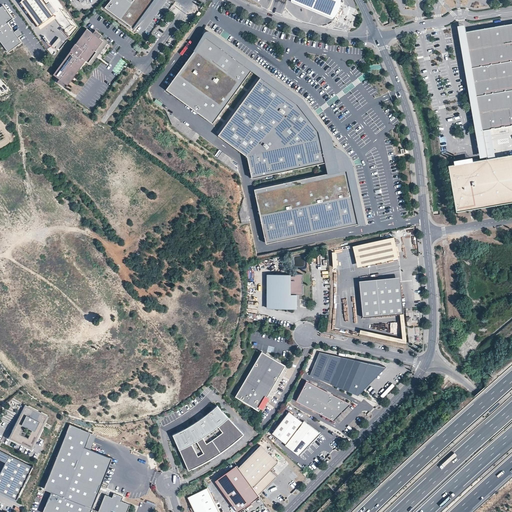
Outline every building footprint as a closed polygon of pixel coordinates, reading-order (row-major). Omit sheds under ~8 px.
[(54,15),(42,0),(22,0),(20,1),(38,26),(54,15)] [(111,0),(106,8),(133,28),(154,0),(111,0)] [(293,0),(310,7),(330,15),(333,13),(335,9),(337,5),(338,1),(338,0),(293,0)] [(14,33),(8,24),(14,20),(4,6),(0,8),(0,9),(1,11),(0,11),(0,41),(8,53),(22,43),(18,38),(14,33)] [(41,29),(56,18),(54,15),(38,26),(41,29)] [(511,16),(469,24),(464,25),(465,31),(470,61),(511,54),(511,16)] [(469,24),(468,17),(455,19),(456,25),(479,160),(495,157),(490,129),(482,130),(476,93),(469,56),(465,31),(464,25),(469,24)] [(90,63),(106,42),(99,38),(101,36),(102,35),(95,30),(93,33),(87,29),(76,44),(76,43),(71,50),(72,50),(53,74),(60,79),(57,82),(64,86),(66,83),(68,85),(85,62),(86,60),(90,63)] [(265,71),(256,65),(209,31),(207,31),(204,33),(192,51),(193,52),(206,34),(253,68),(252,70),(261,77),(262,75),(281,89),(284,85),(265,71)] [(252,70),(253,68),(206,34),(193,52),(166,89),(213,124),(252,70)] [(108,42),(101,36),(99,38),(106,42),(90,63),(86,60),(85,62),(90,66),(108,42)] [(59,38),(52,46),(57,51),(64,42),(59,38)] [(511,125),(511,54),(470,61),(482,130),(490,129),(511,125)] [(321,130),(299,102),(281,89),(262,75),(261,77),(218,135),(247,157),(252,178),(327,162),(321,130)] [(178,121),(177,122),(180,124),(177,129),(196,142),(200,135),(178,121)] [(219,150),(215,156),(231,168),(236,162),(219,150)] [(511,202),(511,154),(494,158),(479,160),(464,163),(448,165),(456,212),(511,202)] [(360,223),(349,169),(254,189),(266,243),(360,223)] [(398,257),(394,237),(335,250),(336,254),(354,250),(357,266),(398,257)] [(303,294),(303,274),(295,274),(295,276),(289,276),(289,275),(268,275),(268,308),(295,308),(295,295),(303,294)] [(377,285),(382,284),(381,282),(393,281),(393,283),(400,282),(400,277),(359,281),(363,318),(380,316),(377,285)] [(404,313),(400,282),(393,283),(393,281),(381,282),(382,284),(377,285),(380,316),(400,314),(404,313)] [(402,339),(361,330),(360,333),(407,343),(404,313),(400,314),(402,339)] [(262,351),(249,372),(272,386),(285,365),(262,351)] [(361,361),(319,352),(310,375),(355,394),(363,374),(357,371),(361,361)] [(358,395),(386,367),(361,361),(357,371),(363,374),(355,394),(358,395)] [(272,386),(249,372),(235,396),(258,410),(272,386)] [(343,400),(307,381),(296,401),(333,420),(343,400)] [(333,420),(350,403),(343,400),(333,420)] [(49,416),(25,404),(17,421),(30,428),(28,433),(37,438),(39,433),(41,433),(49,416)] [(226,448),(237,439),(243,434),(216,405),(207,413),(202,416),(192,423),(182,429),(171,434),(187,470),(194,467),(201,464),(207,460),(213,456),(220,452),(226,448)] [(320,433),(304,420),(303,421),(289,410),(272,432),(286,443),(285,444),(298,455),(320,433)] [(37,438),(28,433),(30,428),(17,421),(9,438),(32,450),(41,433),(39,433),(37,438)] [(92,509),(113,458),(85,447),(91,433),(70,424),(44,489),(51,491),(42,511),(127,511),(130,504),(122,501),(123,497),(114,493),(112,497),(105,494),(98,511),(92,509)] [(238,467),(258,495),(276,477),(270,470),(277,463),(260,446),(238,467)] [(33,467),(0,450),(0,491),(17,500),(33,467)] [(238,467),(236,465),(215,481),(237,511),(259,496),(258,495),(238,467)] [(219,511),(207,487),(188,497),(195,511),(219,511)]
